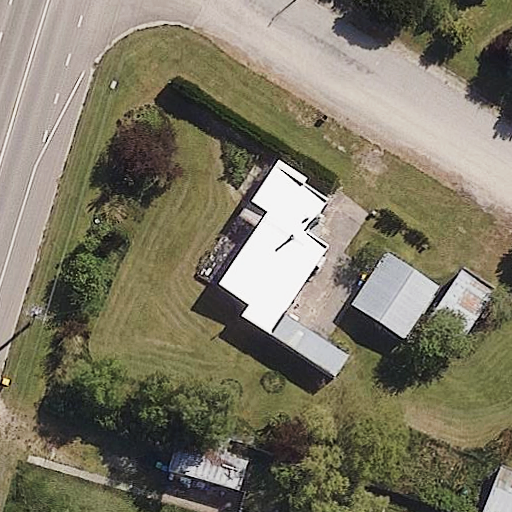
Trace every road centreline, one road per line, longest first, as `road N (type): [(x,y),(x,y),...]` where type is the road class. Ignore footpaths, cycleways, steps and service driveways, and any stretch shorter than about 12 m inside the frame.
road 1 (residential): [(511,163),(248,0)]
road 2 (primary): [(0,161),(50,0)]
